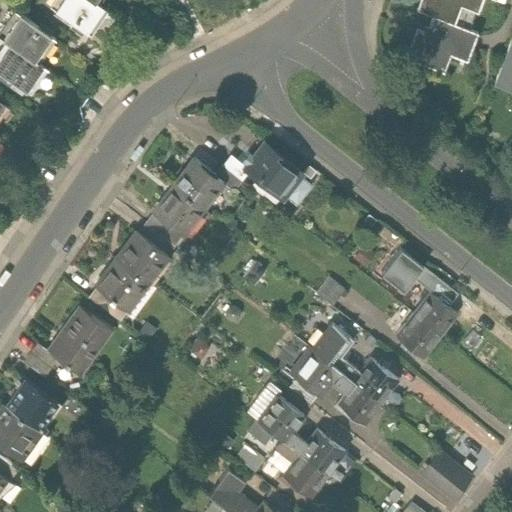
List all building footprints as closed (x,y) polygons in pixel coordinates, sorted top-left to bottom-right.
[(109,0),(108,0),(72,0),(67,8),(100,30),(117,6),(109,0)] [(493,0),(431,0),(429,5),(447,11),(467,19),(474,1),(491,7),(493,0)] [(14,6),(2,33),(10,37),(23,10),(14,6)] [(490,28),(467,19),(447,11),(443,21),(437,19),(434,27),(429,25),(416,52),(455,67),(462,49),(479,55),(490,28)] [(15,38),(24,44),(46,59),(63,35),(32,13),(15,38)] [(46,59),(24,44),(8,67),(39,89),(55,66),(46,59)] [(0,127),(1,128),(17,105),(0,92),(0,127)] [(0,145),(8,133),(1,128),(0,127),(0,145)] [(314,192),(268,153),(248,176),(294,216),(314,192)] [(194,167),(175,194),(210,219),(230,192),(194,167)] [(210,219),(175,194),(157,220),(193,245),(210,219)] [(140,250),(121,276),(153,298),(171,272),(140,250)] [(268,256),(256,270),(270,281),(281,267),(268,256)] [(340,272),(327,288),(343,301),(356,285),(340,272)] [(153,298),(121,276),(103,302),(134,324),(153,298)] [(410,290),(423,301),(433,290),(421,279),(410,290)] [(440,286),(424,308),(452,328),(468,307),(440,286)] [(435,350),(452,328),(424,308),(407,329),(435,350)] [(119,342),(83,316),(57,352),(92,378),(119,342)] [(340,318),(321,344),(392,397),(410,373),(384,354),(375,367),(353,350),(364,335),(340,318)] [(27,361),(48,374),(60,356),(38,342),(27,361)] [(376,418),(392,397),(321,344),(302,369),(309,374),(329,389),(334,392),(344,379),(357,389),(350,398),(376,418)] [(314,408),(329,389),(309,374),(294,394),(314,408)] [(295,434),(311,446),(320,434),(306,424),(316,410),(314,408),(294,394),(288,389),(286,392),(275,384),(258,406),(268,413),(285,426),(295,434)] [(10,415),(42,435),(60,409),(29,388),(10,415)] [(268,413),(259,425),(276,438),(285,426),(268,413)] [(42,435),(10,415),(0,428),(0,445),(23,462),(42,435)] [(327,425),(320,434),(311,446),(340,467),(355,446),(327,425)] [(287,444),(304,456),(311,446),(295,434),(287,444)] [(247,452),(267,466),(278,452),(258,437),(247,452)] [(455,440),(435,467),(466,490),(486,463),(455,440)] [(340,467),(311,446),(304,456),(290,474),(306,486),(310,481),(322,490),(340,467)] [(222,488),(227,492),(254,511),(301,511),(276,493),(271,500),(251,485),(257,476),(241,463),(222,488)] [(0,473),(0,501),(13,482),(0,473)] [(254,511),(227,492),(218,504),(229,511),(254,511)] [(72,496),(66,505),(75,511),(82,502),(72,496)] [(433,511),(435,510),(418,498),(407,511),(433,511)]
